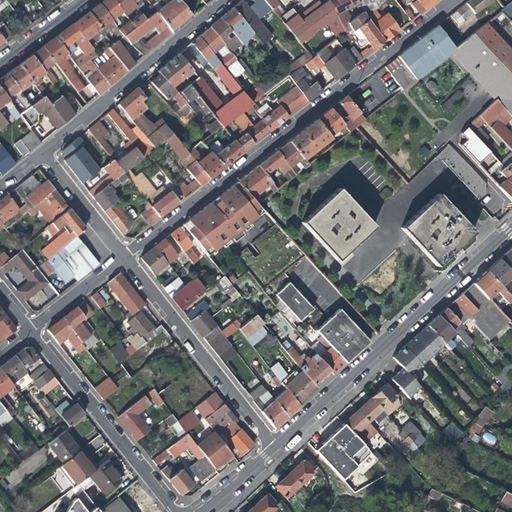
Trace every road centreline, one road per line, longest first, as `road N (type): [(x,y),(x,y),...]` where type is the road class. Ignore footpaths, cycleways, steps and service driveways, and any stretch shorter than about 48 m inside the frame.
road 1 (residential): [(451,0),(121,258)]
road 2 (tertiary): [(511,231),(276,451)]
road 3 (residential): [(121,258),(276,451)]
road 4 (residential): [(43,152),(227,0)]
road 5 (residential): [(175,511),(30,332)]
road 6 (residential): [(43,152),(121,258)]
